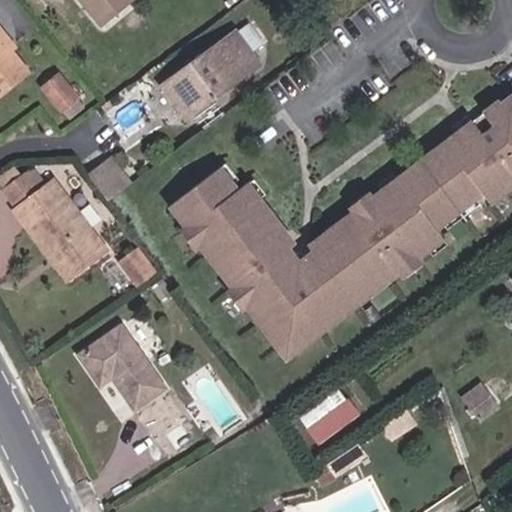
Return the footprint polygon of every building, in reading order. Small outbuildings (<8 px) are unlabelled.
[(82,0),(102,25),(132,0),(82,0)] [(249,23),(165,86),(190,119),(262,65),(253,54),(265,45),(249,23)] [(8,42),(12,39),(0,24),(0,91),(29,68),(12,47),(8,42)] [(66,79),(54,87),(67,105),(79,97),(66,79)] [(256,302),(291,345),(299,339),(306,347),(332,327),(328,323),(347,308),(350,312),(375,291),(372,288),(390,273),(394,277),(421,255),(447,235),(439,225),(484,188),(492,198),(511,183),(509,180),(511,178),(511,92),(505,98),(503,95),(475,118),(480,124),(466,135),(460,129),(377,196),(360,209),(349,218),(352,222),(334,237),(331,233),(316,245),(322,252),(312,260),(300,259),(292,249),(301,242),(289,229),(285,231),(270,213),(274,210),(253,183),(243,190),(225,167),(178,205),(195,226),(200,232),(209,243),(218,254),(221,251),(236,269),(232,272),(243,286),(256,302)] [(466,135),(480,124),(475,118),(469,112),(456,123),(460,129),(466,135)] [(114,158),(92,174),(111,199),(132,183),(114,158)] [(39,190),(43,186),(30,169),(25,172),(39,190)] [(53,245),(72,272),(107,247),(55,178),(43,186),(39,190),(25,172),(4,188),(17,206),(16,208),(28,224),(38,216),(57,242),(53,245)] [(360,209),(377,196),(373,191),(356,204),(360,209)] [(67,276),(72,272),(53,245),(57,242),(38,216),(28,224),(67,276)] [(200,232),(195,226),(191,229),(205,246),(209,243),(200,232)] [(119,259),(137,284),(158,269),(140,244),(119,259)] [(410,273),(425,260),(421,255),(406,268),(410,273)] [(175,293),(164,277),(152,285),(163,301),(175,293)] [(256,302),(243,286),(239,289),(252,305),(256,302)] [(164,387),(121,325),(81,352),(101,382),(113,373),(136,405),(164,387)] [(297,354),(306,347),(299,339),(291,345),(297,354)] [(499,398),(511,388),(511,371),(511,370),(490,386),(499,398)] [(467,395),(481,415),(497,403),(482,383),(467,395)] [(321,443),(361,410),(340,384),(300,416),(321,443)] [(416,422),(407,406),(381,422),(391,439),(416,422)] [(177,410),(152,427),(170,455),(196,439),(177,410)] [(367,451),(358,437),(353,440),(362,454),(367,451)] [(362,454),(353,440),(331,453),(340,468),(362,454)]
